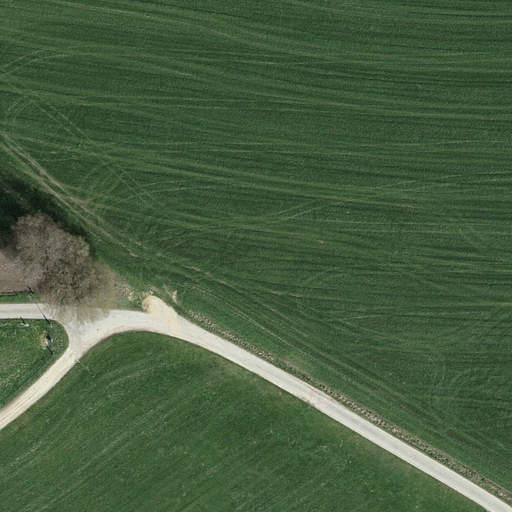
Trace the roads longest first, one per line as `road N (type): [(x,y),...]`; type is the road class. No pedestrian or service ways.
road 1 (track): [(0,326),(87,323),(240,364),(510,511)]
road 2 (track): [(0,419),(87,323)]
